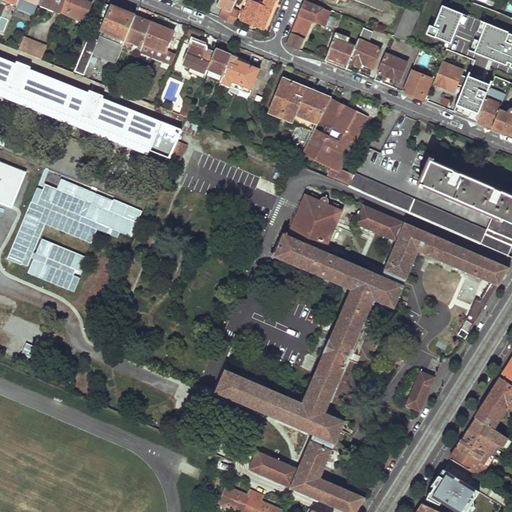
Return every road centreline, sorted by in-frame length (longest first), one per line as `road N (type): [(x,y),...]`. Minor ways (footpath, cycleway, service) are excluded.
road 1 (residential): [(511,147),(147,0)]
road 2 (primary): [(511,285),(370,511)]
road 3 (primary): [(397,511),(511,330)]
